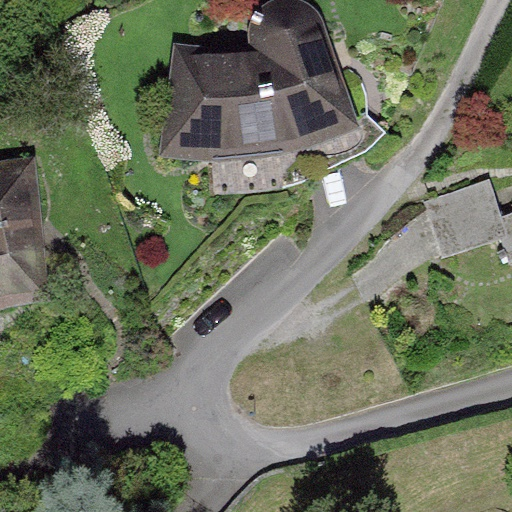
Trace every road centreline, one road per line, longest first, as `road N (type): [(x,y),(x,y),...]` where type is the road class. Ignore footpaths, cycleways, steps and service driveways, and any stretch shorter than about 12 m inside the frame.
road 1 (residential): [(511,395),(255,449),(203,430),(204,386),(408,185),(506,0)]
road 2 (unknown): [(203,430),(0,476)]
